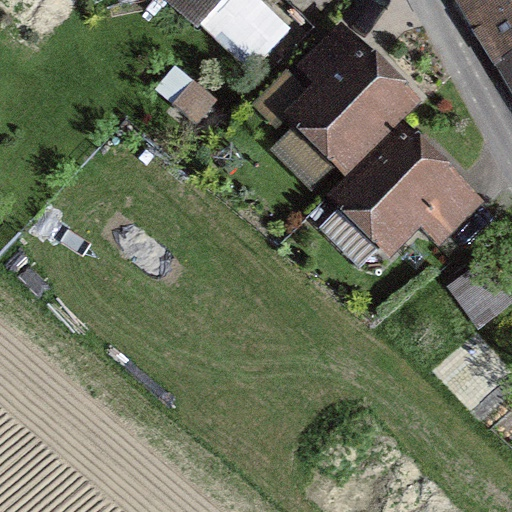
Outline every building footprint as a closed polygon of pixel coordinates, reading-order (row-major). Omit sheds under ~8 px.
[(160,0),(157,4),(191,33),(200,22),(252,67),(280,35),(239,0),(160,0)] [(511,0),(465,0),(511,82),(511,0)] [(358,63),(332,36),(300,66),(320,88),(296,111),(342,159),(411,94),(371,51),(358,63)] [(418,141),(351,206),(389,245),(421,214),(442,236),(477,203),(418,141)] [(485,265),(452,289),(478,324),(511,301),(485,265)]
